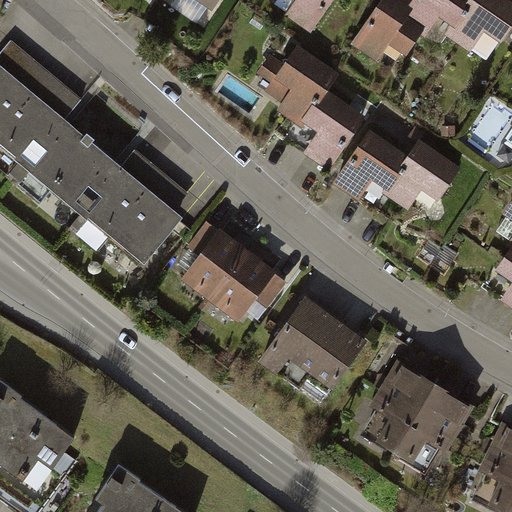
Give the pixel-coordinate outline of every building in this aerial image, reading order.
[(217,0),(194,0),(211,11),(217,0)] [(298,0),(288,16),(312,32),(332,0),(298,0)] [(377,0),(349,44),(375,61),(387,43),(403,54),(425,21),(471,51),(483,33),(503,46),(511,33),(511,3),(507,0),(377,0)] [(78,99),(13,46),(0,61),(0,167),(128,272),(189,197),(131,150),(118,166),(61,120),(78,99)] [(282,61),(271,54),(252,82),(280,101),(271,113),(312,140),(302,155),(325,170),(360,118),(323,93),(334,77),(291,48),(282,61)] [(404,158),(367,134),(334,183),(357,199),(365,187),(407,215),(420,195),(436,206),(460,170),(416,141),(404,158)] [(511,194),(499,213),(511,221),(511,242),(492,271),(511,284),(511,285),(500,302),(511,310),(511,194)] [(282,285),(204,228),(176,265),(186,273),(178,284),(235,325),(243,313),(255,322),(282,285)] [(366,343),(303,300),(259,364),(322,407),(366,343)] [(471,409),(390,361),(361,410),(372,416),(356,442),(416,477),(432,449),(443,455),(471,409)] [(19,511),(70,440),(0,390),(0,500),(16,511),(19,511)] [(511,511),(511,433),(503,429),(469,504),(487,511),(511,511)] [(176,511),(117,472),(89,511),(176,511)]
